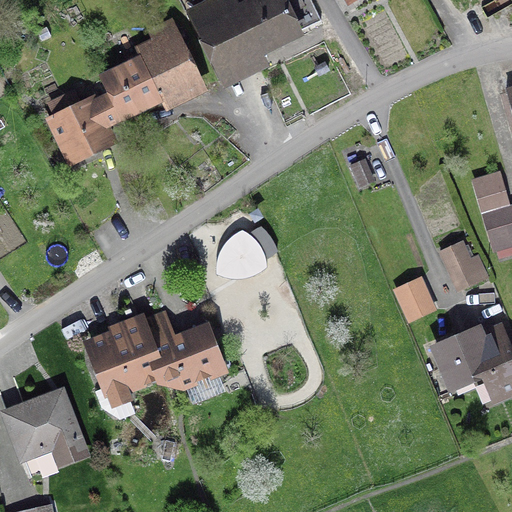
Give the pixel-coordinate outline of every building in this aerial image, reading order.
[(218,0),(189,14),(217,72),(319,22),(308,0),(261,0),(239,11),(233,0),(218,0)] [(103,127),(113,123),(183,89),(197,81),(169,24),(148,34),(157,53),(141,61),(138,55),(125,61),(128,67),(83,89),(90,102),(49,122),(69,163),(111,143),(103,127)] [(365,161),(351,167),(359,188),(374,182),(365,161)] [(511,206),(504,209),(495,178),(472,184),(482,216),(493,252),(511,246),(511,206)] [(264,269),(265,269),(263,259),(260,251),(256,244),(249,237),(240,232),(228,240),(223,246),(218,255),(215,264),(214,275),(228,280),(240,280),(253,277),(264,269)] [(461,289),(485,278),(476,259),(469,262),(460,244),(438,254),(447,273),(452,270),(461,289)] [(408,322),(432,311),(418,281),(394,292),(408,322)] [(160,382),(161,382),(181,387),(220,372),(203,330),(178,340),(149,351),(139,326),(120,333),(88,345),(111,405),(127,399),(124,391),(158,377),(160,382)] [(511,392),(511,361),(500,333),(479,341),(474,331),(434,348),(451,389),(482,376),(493,401),(511,392)] [(82,456),(59,395),(5,416),(21,458),(53,445),(60,464),(82,456)]
